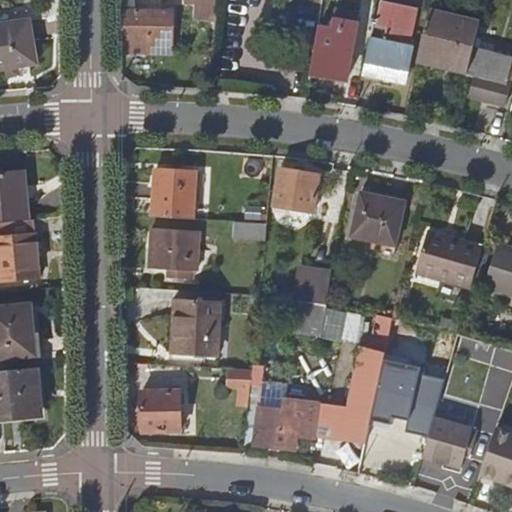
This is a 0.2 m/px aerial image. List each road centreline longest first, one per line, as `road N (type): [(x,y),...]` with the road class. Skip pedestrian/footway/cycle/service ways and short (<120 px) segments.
road 1 (residential): [(91,116),(348,137),(511,174)]
road 2 (residential): [(91,116),(98,473)]
road 3 (residential): [(98,473),(222,477),(402,511)]
